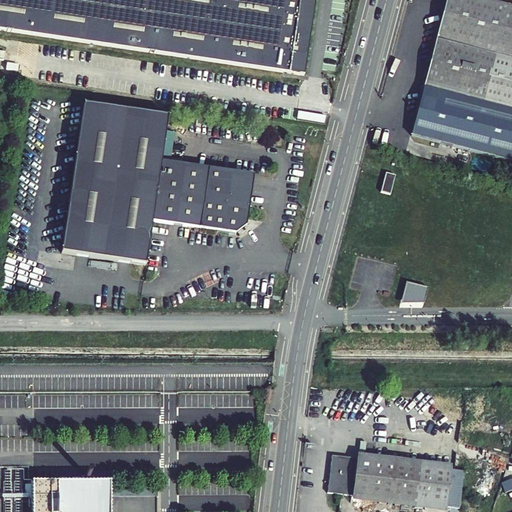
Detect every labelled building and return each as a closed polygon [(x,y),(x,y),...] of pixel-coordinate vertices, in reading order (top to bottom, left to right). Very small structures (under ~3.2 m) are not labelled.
[(0,0),(0,29),(304,75),(314,0),(0,0)] [(447,0),(412,136),(511,162),(511,7),(484,0),(447,0)] [(167,115),(84,103),(63,252),(132,262),(146,264),(152,220),(166,222),(193,226),(237,232),(247,224),(249,203),(254,172),(208,165),(183,162),(161,159),(167,115)] [(387,202),(392,182),(385,179),(379,200),(387,202)] [(402,299),(426,306),(430,287),(407,281),(402,299)] [(357,459),(451,471),(452,467),(358,455),(357,459)] [(333,494),(340,495),(340,457),(332,456),(330,472),(331,476),(333,494)] [(451,471),(357,459),(340,457),(340,495),(352,496),(447,508),(451,471)] [(111,511),(111,499),(111,487),(111,484),(33,484),(32,511),(111,511)] [(111,499),(157,499),(157,487),(111,487),(111,499)] [(446,511),(447,508),(352,496),(352,501),(440,511),(446,511)]
